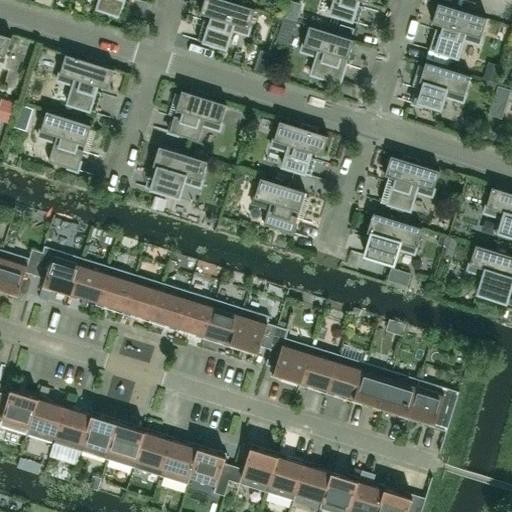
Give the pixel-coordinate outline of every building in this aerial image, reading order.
[(99,0),(97,9),(125,17),(130,0),(99,0)] [(249,28),(255,8),(228,0),(204,0),(200,13),(212,17),(211,22),(204,19),(197,40),(225,49),(231,28),(248,33),(249,28)] [(360,0),(370,3),(370,0),(334,0),(330,14),(358,23),(363,6),(356,4),(357,0),(360,0)] [(481,37),(487,18),(438,3),(432,22),(444,26),(442,31),(436,29),(429,49),(457,58),(463,38),(480,43),(481,37)] [(283,17),(280,26),(293,30),(296,21),(283,17)] [(348,59),(354,39),(309,25),(303,45),(301,50),(317,55),(312,72),(340,80),(347,59),(348,59)] [(6,56),(12,37),(0,33),(0,60),(4,62),(6,57),(6,56)] [(108,89),(114,69),(102,65),(103,62),(88,57),(87,60),(66,54),(60,73),(59,73),(58,78),(74,84),(68,104),(95,113),(102,92),(95,90),(96,85),(108,89)] [(464,95),(470,75),(425,61),(413,103),(441,112),(447,95),(463,100),(465,95),(464,95)] [(256,62),(254,69),(264,72),(266,65),(256,62)] [(495,94),(498,84),(496,83),(488,81),(485,91),(495,94)] [(509,100),(511,90),(499,86),(496,96),(509,100)] [(221,123),(227,104),(206,97),(207,94),(191,89),(190,92),(182,90),(169,131),(198,140),(203,124),(220,129),(221,124),(221,123)] [(2,98),(0,102),(0,120),(10,123),(16,103),(2,98)] [(22,105),(19,113),(30,117),(33,108),(22,105)] [(77,170),(91,125),(47,111),(40,130),(38,135),(55,140),(48,161),(77,170)] [(322,155),(328,136),(316,132),(317,128),(302,123),(301,127),(280,120),(274,140),(273,140),(271,145),(288,150),(283,167),(310,175),(315,159),(309,157),(310,152),(322,155)] [(202,180),(208,161),(159,146),(153,165),(165,169),(163,174),(156,172),(151,189),(179,197),(184,181),(200,186),(202,180)] [(433,189),(439,170),(418,163),(419,160),(404,155),(403,159),(391,155),(384,175),(396,178),(395,183),(388,181),(382,202),(409,210),(416,190),(432,195),(434,190),(433,189)] [(236,170),(232,180),(242,183),(245,173),(236,170)] [(292,233),(305,191),(260,177),(254,197),(252,202),(269,207),(263,224),(292,233)] [(511,238),(511,192),(492,186),(486,206),(484,211),(500,216),(495,233),(511,238)] [(416,247),(422,227),(373,212),(367,232),(379,236),(377,241),(370,239),(365,255),(393,264),(398,247),(414,252),(416,247)] [(511,255),(476,244),(469,264),(467,269),(484,274),(479,291),(506,299),(511,280),(511,255)] [(79,264),(81,257),(54,248),(52,255),(42,252),(35,274),(45,277),(42,288),(51,291),(52,287),(70,293),(79,264)] [(35,274),(42,252),(32,249),(30,258),(2,249),(0,257),(0,287),(10,291),(9,295),(18,297),(26,271),(35,274)] [(97,301),(108,265),(81,257),(79,264),(70,293),(69,296),(77,299),(79,296),(97,301)] [(124,310),(135,274),(108,265),(97,301),(95,305),(104,308),(105,304),(123,310),(124,310)] [(151,318),(162,282),(135,274),(124,310),(123,310),(122,313),(131,316),(132,312),(151,318)] [(177,327),(189,290),(162,282),(151,318),(169,324),(168,327),(177,330),(178,327),(177,327)] [(204,335),(215,299),(189,290),(177,327),(178,327),(196,332),(195,336),(204,339),(205,335),(204,335)] [(231,343),(240,314),(241,314),(243,307),(215,299),(204,335),(205,335),(223,341),(222,344),(230,347),(231,343)] [(231,343),(249,349),(248,352),(257,355),(260,345),(270,348),(277,325),(268,323),(270,316),(243,307),(241,314),(240,314),(231,343)] [(301,382),(312,345),(285,337),(287,329),(284,328),(286,322),(279,320),(277,325),(270,348),(265,364),(275,367),(272,377),(281,379),(282,376),(300,381),(301,382)] [(327,390),(339,354),(312,345),(301,382),(300,381),(299,385),(308,388),(309,384),(327,390)] [(354,398),(365,362),(339,354),(327,390),(326,393),(334,396),(335,392),(354,398)] [(381,406),(392,370),(365,362),(354,398),(373,404),(372,407),(380,410),(382,407),(381,406)] [(408,415),(419,379),(392,370),(381,406),(382,407),(400,412),(398,416),(407,418),(408,415)] [(447,431),(459,391),(419,379),(408,415),(426,421),(425,424),(447,431)] [(38,398),(37,397),(19,392),(21,388),(12,386),(9,395),(0,391),(0,417),(2,418),(0,423),(0,425),(8,428),(27,434),(38,398)] [(65,406),(64,406),(46,400),(47,397),(39,394),(37,397),(38,398),(27,434),(38,437),(54,442),(65,406)] [(91,414),(73,408),(74,405),(65,402),(64,406),(65,406),(54,442),(67,446),(80,450),(91,414)] [(109,451),(118,423),(100,417),(101,413),(92,410),(91,414),(80,450),(108,459),(110,452),(109,451)] [(145,431),(146,431),(147,428),(138,425),(137,428),(118,423),(109,451),(110,452),(128,457),(135,460),(145,431)] [(172,439),(173,436),(165,433),(164,437),(146,431),(145,431),(135,460),(133,466),(160,475),(172,439)] [(198,448),(199,448),(200,444),(191,441),(190,445),(172,439),(160,475),(188,484),(190,477),(189,476),(198,448)] [(266,491),(277,455),(259,450),(260,446),(251,443),(244,468),(233,465),(229,480),(239,483),(266,491)] [(229,480),(233,465),(224,462),(227,452),(218,450),(217,453),(199,448),(198,448),(189,476),(190,477),(215,485),(213,491),(224,495),(229,480)] [(304,464),(304,463),(286,458),(287,454),(281,452),(278,452),(277,455),(266,491),(294,500),(296,493),(295,493),(304,464)] [(322,501),(331,472),(313,466),(314,463),(305,460),(304,463),(304,464),(295,493),(296,493),(300,494),(321,501),(322,501)] [(348,511),(358,480),(359,481),(360,477),(351,474),(350,478),(331,472),(322,501),(321,501),(319,508),(326,510),(332,511),(348,511)] [(377,511),(385,489),(386,485),(378,483),(377,486),(359,481),(358,480),(348,511),(377,511)] [(421,511),(426,498),(404,491),(403,494),(385,489),(377,511),(421,511)]
